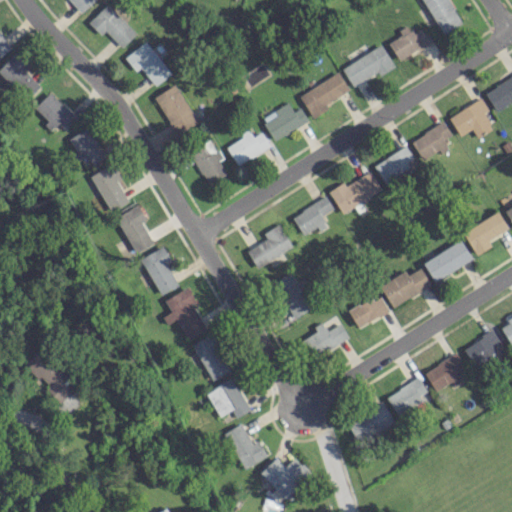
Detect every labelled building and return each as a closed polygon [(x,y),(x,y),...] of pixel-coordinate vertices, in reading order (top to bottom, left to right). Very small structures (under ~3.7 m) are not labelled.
[(69,0),(80,11),(92,0),(69,0)] [(462,22),(448,0),(422,0),(443,34),(462,22)] [(104,30),(120,47),(135,33),(107,3),(87,21),(100,35),(104,30)] [(397,29),(400,35),(388,41),(396,59),(428,44),(421,27),(409,33),(406,25),(397,29)] [(0,54),(8,49),(0,35),(0,54)] [(135,71),(140,67),(154,85),(170,72),(144,40),(124,57),(135,71)] [(394,66),(380,43),(341,67),(352,86),(377,71),(379,75),(394,66)] [(41,83),(11,55),(0,66),(0,74),(26,98),(41,83)] [(348,90),(339,72),(298,93),(310,117),(328,109),(324,102),(348,90)] [(511,99),(511,73),(483,92),(496,111),(511,99)] [(174,134),(196,123),(175,84),(154,95),(174,134)] [(76,116),(49,91),(35,106),(61,131),(76,116)] [(448,116),(459,135),(471,128),(476,137),(492,128),(482,112),(487,109),(480,97),(448,116)] [(300,107),(292,111),(288,103),(261,116),(272,139),(307,122),(300,107)] [(410,138),(421,160),(447,147),(443,138),(450,135),(444,122),(410,138)] [(87,157),(90,163),(103,157),(89,127),(68,137),(78,161),(87,157)] [(260,131),(252,136),(249,131),(224,145),(236,164),(269,145),(260,131)] [(207,154),(202,145),(189,153),(207,184),(226,172),(218,160),(223,157),(217,148),(207,154)] [(373,164),(384,184),(417,164),(405,145),(373,164)] [(110,211),(127,201),(115,180),(120,177),(112,162),(89,175),(110,211)] [(341,213),(354,206),(357,212),(364,208),(360,201),(380,189),(369,170),(344,185),(342,182),(328,190),(341,213)] [(320,214),(332,209),(326,197),(291,213),(301,235),(325,224),(320,214)] [(511,225),(511,202),(503,207),(511,225)] [(135,252),(152,242),(141,222),(145,219),(137,203),(114,216),(135,252)] [(487,239),(507,228),(497,211),(462,231),(475,254),(491,245),(487,239)] [(265,238),(246,250),(256,267),(292,245),(278,223),(262,233),(265,238)] [(432,279),(471,260),(461,240),(422,260),(432,279)] [(170,260),(161,245),(139,258),(160,294),(177,284),(165,263),(170,260)] [(379,285),(392,307),(430,284),(420,266),(407,274),(404,269),(379,285)] [(291,318),(309,308),(290,272),(272,281),(291,318)] [(163,299),(170,311),(162,316),(166,324),(175,319),(186,338),(204,328),(189,301),(193,299),(186,286),(163,299)] [(347,307),(355,326),(387,312),(379,293),(347,307)] [(511,315),(498,324),(511,346),(511,345),(511,315)] [(301,339),(311,358),(348,337),(340,322),(326,330),(321,321),(312,326),(315,331),(301,339)] [(499,343),(492,330),(462,346),(472,365),(494,354),(491,348),(499,343)] [(228,371),(212,333),(192,342),(208,380),(228,371)] [(24,364),(46,386),(42,390),(66,414),(79,401),(63,384),(70,378),(40,348),(24,364)] [(423,369),(433,390),(451,381),(453,385),(468,378),(456,353),(423,369)] [(385,396),(396,414),(428,394),(418,376),(385,396)] [(249,410),(231,377),(205,392),(218,416),(231,409),(235,417),(249,410)] [(393,422),(382,402),(346,422),(357,442),(393,422)] [(251,443),(240,423),(222,432),(242,468),(266,455),(257,439),(251,443)] [(309,472),(294,456),(283,466),(275,457),(259,471),(283,496),(309,472)]
